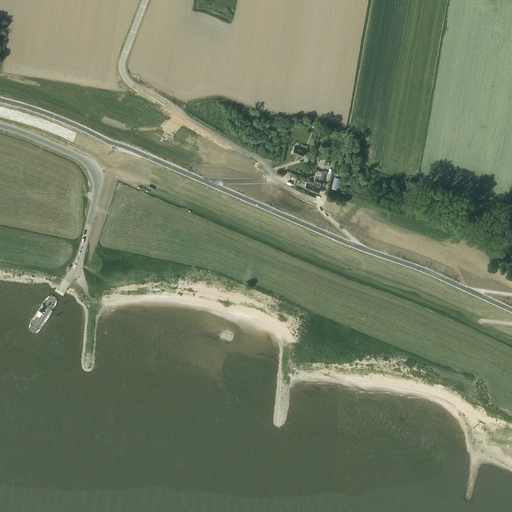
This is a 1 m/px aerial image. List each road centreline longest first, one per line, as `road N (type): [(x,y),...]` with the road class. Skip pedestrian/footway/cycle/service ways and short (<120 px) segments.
road 1 (unclassified): [(109,140),(511,310)]
road 2 (tertiary): [(63,287),(98,190),(95,174),(81,158),(0,124)]
road 3 (track): [(145,0),(121,66),(134,86),(170,110)]
